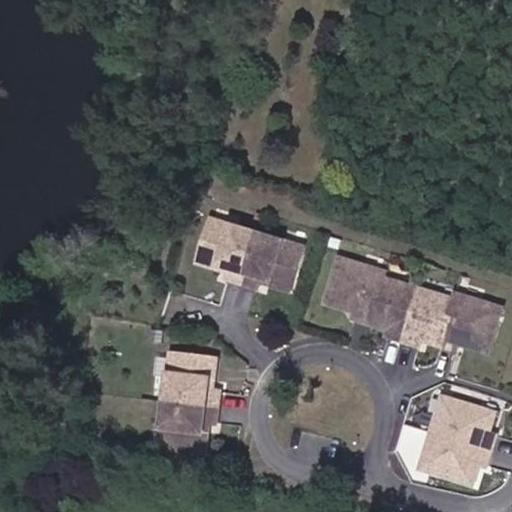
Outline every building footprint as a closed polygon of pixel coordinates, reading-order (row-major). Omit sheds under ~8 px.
[(243,284),(259,236),(212,222),(199,264),(220,271),(222,265),(232,268),(228,279),(243,284)] [(305,250),(259,236),(243,284),(260,289),(263,278),(273,281),(272,286),(292,292),(305,250)] [(385,281),(386,277),(341,262),(327,307),(351,315),(353,311),(358,313),(356,322),(370,327),(385,281)] [(419,293),(385,281),(370,327),(384,332),(385,328),(391,329),(388,340),(403,345),(419,293)] [(454,304),(419,293),(403,345),(417,350),(420,339),(426,340),(425,344),(441,349),(454,304)] [(454,304),(441,349),(454,353),(457,344),(464,345),(464,349),(487,356),(501,311),(456,297),(454,304)] [(170,403),(221,409),(223,392),(211,391),(212,379),(219,380),(221,360),(177,353),(170,403)] [(445,396),(434,433),(494,451),(498,434),(488,430),(489,425),(494,427),(498,413),(445,396)] [(220,423),(221,409),(170,403),(165,449),(209,455),(211,434),(205,433),(206,421),(220,423)] [(494,451),(434,433),(423,467),(477,483),(481,471),(475,469),(477,462),(489,465),(494,451)]
